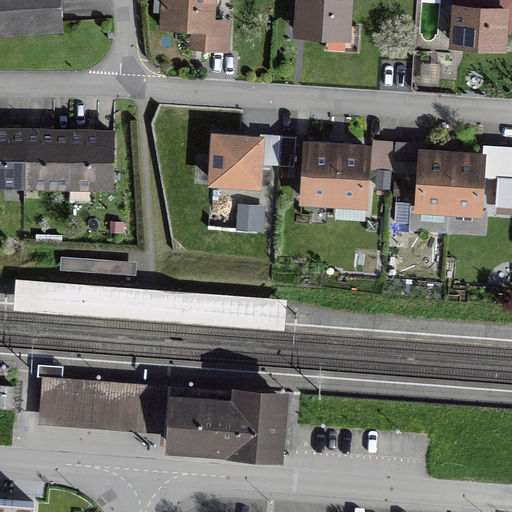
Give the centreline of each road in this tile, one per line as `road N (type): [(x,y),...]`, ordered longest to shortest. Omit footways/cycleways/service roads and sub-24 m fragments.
road 1 (residential): [(123,87),(511,114)]
road 2 (residential): [(132,473),(511,502)]
road 3 (residential): [(0,463),(132,473)]
road 4 (residential): [(0,85),(123,87)]
